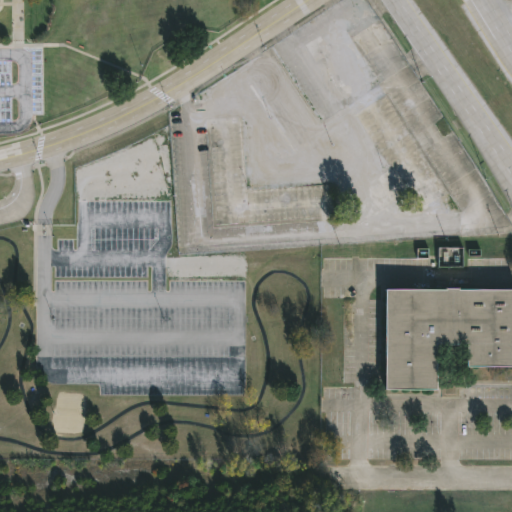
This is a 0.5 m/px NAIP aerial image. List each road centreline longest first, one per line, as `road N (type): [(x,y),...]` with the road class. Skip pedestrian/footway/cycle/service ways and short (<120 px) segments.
road 1 (tertiary): [(52,145),(160,97),(307,0)]
road 2 (primary): [(399,0),(511,163)]
road 3 (residential): [(511,477),(331,479)]
